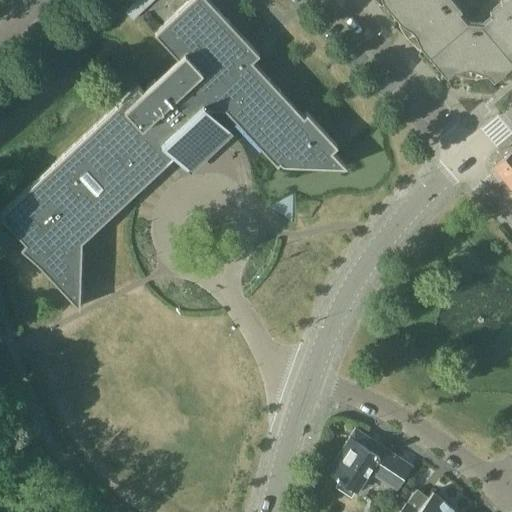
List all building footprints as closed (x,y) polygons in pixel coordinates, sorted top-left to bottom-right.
[(137,84),(0,211),(0,214),(27,244),(23,248),(36,260),(78,306),(82,240),(172,153),(166,147),(209,107),(216,114),(228,113),(276,162),(346,165),(331,149),(336,144),(306,111),(303,114),(251,59),(258,52),(209,0),(186,0),(154,31),(184,63),(160,85),(154,79),(146,86),(152,92),(148,96),(137,84)] [(113,0),(123,10),(133,0),(113,0)] [(511,0),(383,0),(399,19),(400,18),(404,19),(421,38),(420,43),(445,74),(457,64),(483,67),(492,78),(511,60),(511,0)] [(495,167),(504,179),(511,171),(511,146),(495,161),(495,167)] [(355,427),(327,470),(339,478),(336,483),(351,493),(354,488),(356,489),(369,470),(397,488),(412,465),(410,464),(407,468),(399,463),(402,458),(355,427)] [(408,499),(405,502),(397,511),(458,511),(433,491),(428,497),(417,488),(408,499)]
